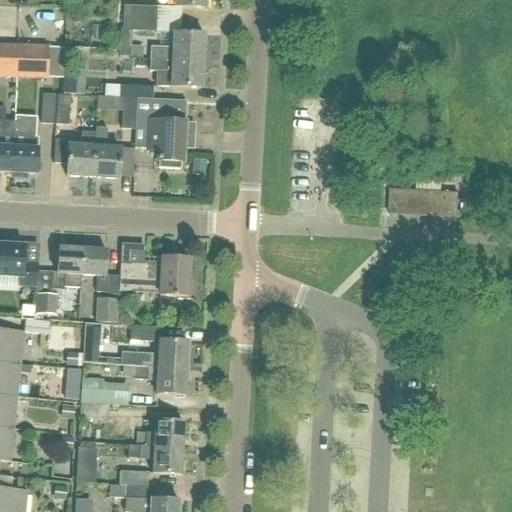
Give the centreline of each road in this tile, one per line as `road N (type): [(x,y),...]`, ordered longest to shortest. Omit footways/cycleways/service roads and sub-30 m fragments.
road 1 (residential): [(232,511),(244,226)]
road 2 (residential): [(244,226),(0,216)]
road 3 (residential): [(244,226),(258,0)]
